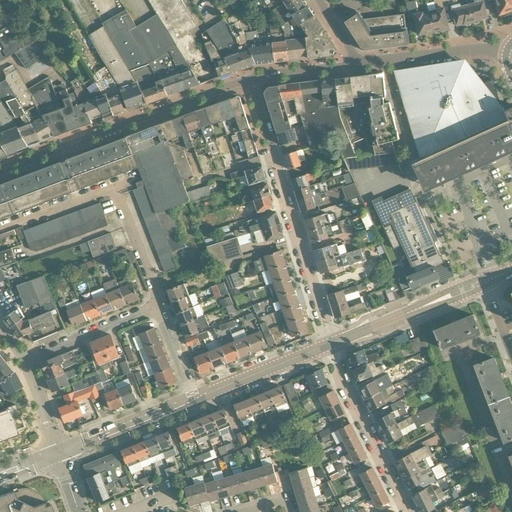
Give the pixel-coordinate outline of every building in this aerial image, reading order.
[(0,61),(15,53),(38,39),(34,33),(22,41),(12,25),(24,18),(13,0),(0,7),(0,61)] [(220,77),(217,71),(216,72),(214,72),(196,44),(188,32),(197,27),(180,0),(147,0),(157,15),(181,55),(190,69),(199,84),(201,84),(219,77),(220,77)] [(267,10),(261,0),(257,0),(250,4),(257,16),(267,10)] [(282,9),(286,7),(295,0),(281,0),(284,4),(280,6),(280,5),(271,12),(272,15),(282,9)] [(295,0),(286,7),(282,9),(273,15),(280,26),(285,23),(281,17),(289,12),(293,18),(307,9),(305,6),(306,4),(305,1),(302,1),(301,0),(295,0)] [(447,6),(445,0),(433,0),(436,10),(428,11),(433,32),(435,31),(437,32),(438,32),(439,30),(447,28),(443,10),(448,9),(447,6)] [(459,7),(457,0),(445,0),(447,6),(451,5),(456,25),(463,23),(463,25),(465,24),(465,25),(467,26),(470,26),(471,24),(472,24),(468,5),(459,7)] [(468,5),(472,24),(474,23),(475,24),(478,24),(479,22),(479,21),(481,20),(480,19),(487,17),(482,0),(477,0),(477,1),(475,1),(475,3),(468,5)] [(511,0),(493,0),(500,18),(508,15),(507,11),(511,9),(511,0)] [(428,11),(418,13),(415,1),(406,3),(409,14),(413,13),(419,35),(427,33),(428,34),(430,34),(431,32),(433,32),(428,11)] [(297,27),(314,15),(309,8),(307,9),(293,18),(291,19),(297,27)] [(129,31),(136,27),(127,9),(126,10),(102,23),(104,27),(143,94),(146,104),(168,96),(162,79),(159,80),(156,76),(129,31)] [(341,22),(358,48),(363,50),(396,46),(399,46),(407,45),(404,14),(362,20),(357,12),(341,22)] [(157,15),(136,27),(129,31),(156,76),(163,72),(165,77),(169,76),(176,93),(186,89),(199,84),(190,69),(180,72),(172,75),(165,64),(181,55),(157,15)] [(297,27),(300,31),(303,38),(306,38),(308,58),(333,55),(335,48),(314,15),(297,27)] [(232,35),(228,25),(224,19),(223,20),(210,28),(206,31),(224,59),(233,73),(244,69),(240,61),(242,60),(243,59),(235,37),(232,35)] [(246,40),(244,33),(239,19),(228,25),(232,35),(235,37),(243,59),(242,60),(240,61),(244,69),(256,65),(246,40)] [(291,19),(285,23),(280,26),(286,33),(289,60),(289,59),(293,59),(293,60),(308,58),(306,38),(303,38),(300,31),(297,27),(291,19)] [(257,31),(257,33),(265,31),(260,22),(255,24),(257,31)] [(286,33),(280,26),(270,28),(272,42),(274,62),(289,60),(286,33)] [(143,94),(104,27),(88,36),(95,48),(106,66),(120,90),(128,110),(146,104),(143,94)] [(196,44),(199,42),(194,34),(199,30),(197,27),(188,32),(196,44)] [(262,64),(258,38),(257,33),(257,31),(244,33),(246,40),(256,65),(262,64)] [(274,62),(272,42),(269,43),(268,36),(258,38),(262,64),(274,62)] [(38,39),(15,53),(26,69),(48,55),(38,39)] [(213,61),(217,71),(220,77),(233,73),(224,59),(222,60),(210,42),(204,43),(208,54),(209,54),(211,61),(213,61)] [(76,61),(71,64),(74,69),(79,65),(76,61)] [(55,136),(26,89),(15,70),(14,70),(11,64),(2,70),(4,73),(4,80),(41,141),(55,136)] [(446,178),(450,176),(461,171),(511,148),(511,106),(505,110),(491,79),(490,79),(490,80),(475,86),(465,64),(410,71),(411,80),(399,83),(418,145),(421,144),(425,158),(414,162),(425,187),(442,180),(446,178)] [(113,115),(128,110),(120,90),(106,66),(100,70),(91,75),(94,81),(102,95),(105,94),(113,115)] [(163,72),(156,76),(159,80),(162,79),(168,96),(176,93),(169,76),(165,77),(163,72)] [(372,155),(395,152),(392,141),(399,139),(395,125),(393,116),(389,102),(384,103),(383,97),(385,97),(383,74),(368,75),(371,102),(353,105),(354,115),(372,155)] [(351,78),(353,105),(371,102),(368,75),(351,77),(351,78)] [(69,132),(52,88),(48,77),(26,89),(55,136),(69,132)] [(356,158),(372,155),(354,115),(353,105),(351,78),(335,79),(338,114),(356,158)] [(74,87),(73,87),(80,104),(83,103),(91,123),(104,119),(95,98),(93,99),(92,98),(84,84),(80,79),(77,80),(72,81),(73,84),(74,87)] [(335,79),(321,81),(325,112),(327,119),(303,128),(310,146),(335,138),(344,159),(356,158),(338,114),(335,79)] [(41,141),(4,80),(0,82),(0,100),(2,104),(5,102),(15,118),(20,116),(24,123),(27,122),(28,125),(21,128),(19,124),(15,125),(28,146),(41,141)] [(95,98),(104,119),(113,115),(105,94),(102,95),(94,81),(92,82),(89,80),(84,84),(92,98),(93,99),(95,98)] [(299,114),(303,128),(327,119),(325,112),(321,81),(299,83),(304,113),(299,114)] [(81,127),(66,89),(64,83),(52,88),(69,132),(81,127)] [(278,86),(287,116),(295,116),(295,115),(299,114),(304,113),(299,83),(278,86)] [(291,129),(287,116),(278,86),(266,87),(263,91),(276,133),(291,129)] [(91,123),(83,103),(80,104),(73,87),(66,89),(81,127),(91,123)] [(239,131),(240,134),(243,142),(249,160),(258,157),(247,123),(248,123),(243,108),(240,99),(237,97),(230,99),(240,131),(239,131)] [(240,131),(230,99),(217,104),(228,135),(239,131),(240,131)] [(28,146),(15,125),(2,104),(0,100),(0,142),(7,154),(28,146)] [(205,108),(216,139),(223,136),(228,135),(217,104),(205,108)] [(216,139),(205,108),(195,111),(208,147),(210,153),(213,152),(215,159),(222,156),(222,155),(221,155),(218,144),(216,139)] [(208,147),(195,111),(182,116),(189,133),(188,133),(195,150),(197,158),(210,153),(208,147)] [(171,120),(185,154),(195,150),(188,133),(189,133),(182,116),(171,120)] [(185,154),(171,120),(160,124),(182,183),(191,179),(192,180),(194,179),(185,154)] [(169,246),(171,252),(171,253),(186,248),(170,209),(190,202),(187,193),(182,183),(160,124),(126,137),(138,168),(143,181),(145,186),(147,191),(149,197),(151,202),(153,208),(156,213),(158,219),(160,224),(162,230),(164,235),(166,241),(169,246)] [(293,128),(291,129),(276,133),(280,145),(297,140),(293,128)] [(243,142),(240,134),(230,137),(233,145),(243,142)] [(0,185),(0,219),(138,168),(126,137),(125,137),(125,138),(67,160),(67,161),(61,163),(61,162),(0,185)] [(296,151),(283,155),(287,169),(300,165),(296,151)] [(372,155),(356,158),(344,159),(349,171),(400,165),(395,152),(372,155)] [(253,169),(245,172),(249,185),(266,180),(262,168),(253,170),(253,169)] [(242,171),(230,175),(232,180),(244,176),(242,171)] [(294,191),(308,186),(309,186),(307,181),(312,179),(310,173),(290,179),(294,191)] [(137,189),(145,186),(143,181),(135,183),(137,189)] [(343,187),(348,201),(361,196),(357,182),(343,187)] [(308,186),(294,191),(297,201),(319,194),(322,194),(319,184),(308,187),(308,186)] [(254,200),(271,195),(268,188),(268,189),(266,185),(259,187),(259,185),(250,188),(254,200)] [(145,186),(137,189),(133,191),(135,196),(147,191),(145,186)] [(187,193),(190,202),(191,204),(212,197),(208,187),(187,193)] [(433,239),(415,197),(413,197),(410,190),(383,202),(381,198),(372,202),(393,249),(402,245),(415,274),(408,277),(410,281),(413,288),(438,277),(435,271),(438,269),(437,267),(444,264),(446,267),(446,266),(442,256),(440,257),(434,243),(435,243),(433,239)] [(147,191),(135,196),(137,202),(149,197),(147,191)] [(319,194),(297,201),(301,212),(323,205),(319,194)] [(271,195),(254,200),(238,205),(239,210),(250,206),(252,215),(265,211),(265,210),(274,207),(272,201),(273,200),(272,197),(271,197),(271,195)] [(149,197),(137,202),(139,207),(151,202),(149,197)] [(151,202),(139,207),(141,213),(153,208),(151,202)] [(99,218),(104,216),(100,203),(94,205),(99,218)] [(88,207),(93,220),(98,218),(99,218),(94,205),(88,207)] [(82,209),(87,222),(91,221),(93,220),(88,207),(82,209)] [(201,207),(194,209),(196,217),(203,215),(201,207)] [(153,208),(141,213),(143,218),(156,213),(153,208)] [(76,212),(81,224),(85,223),(87,222),(82,209),(76,212)] [(70,214),(75,226),(78,225),(81,224),(76,212),(70,214)] [(240,230),(234,231),(236,237),(238,237),(251,233),(279,223),(276,212),(248,221),(249,225),(239,227),(240,230)] [(156,213),(143,218),(146,224),(158,219),(156,213)] [(307,232),(330,225),(326,213),(304,220),(307,232)] [(64,216),(69,229),(72,228),(75,226),(70,214),(64,216)] [(370,215),(363,216),(366,227),(373,225),(370,215)] [(59,218),(63,231),(65,230),(69,229),(64,216),(59,218)] [(98,218),(102,228),(108,226),(104,216),(99,218),(98,218)] [(53,220),(57,233),(59,232),(63,231),(59,218),(53,220)] [(93,220),(91,221),(95,231),(102,228),(98,218),(93,220)] [(158,219),(146,224),(148,229),(160,224),(158,219)] [(47,222),(51,235),(52,235),(57,233),(53,220),(47,222)] [(91,221),(87,222),(85,223),(89,233),(95,231),(91,221)] [(41,225),(45,237),(46,237),(51,235),(47,222),(41,225)] [(81,224),(78,225),(82,235),(89,233),(85,223),(81,224)] [(279,223),(251,233),(255,245),(283,236),(281,230),(282,228),(281,226),(280,225),(279,223)] [(160,224),(148,229),(150,235),(162,230),(160,224)] [(35,227),(40,239),(45,237),(41,225),(35,227)] [(75,226),(72,228),(76,238),(82,235),(78,225),(75,226)] [(330,225),(307,232),(311,243),(334,236),(330,225)] [(216,229),(218,235),(229,232),(227,226),(216,229)] [(25,237),(23,231),(22,227),(16,230),(19,240),(25,237)] [(29,229),(34,242),(39,239),(40,239),(35,227),(29,229)] [(69,229),(65,230),(69,240),(76,238),(72,228),(69,229)] [(23,231),(25,237),(28,244),(34,242),(29,229),(23,231)] [(0,235),(0,240),(16,234),(14,230),(0,235)] [(65,230),(63,231),(59,232),(63,243),(69,240),(65,230)] [(162,230),(150,235),(152,240),(164,235),(162,230)] [(57,233),(52,235),(56,245),(63,243),(59,232),(57,233)] [(222,235),(224,241),(235,238),(233,232),(222,235)] [(94,257),(116,248),(111,233),(88,241),(94,257)] [(51,235),(46,237),(50,247),(56,245),(52,235),(51,235)] [(164,235),(152,240),(154,246),(166,241),(164,235)] [(45,237),(40,239),(39,239),(43,250),(50,247),(46,237),(45,237)] [(204,241),(206,247),(217,243),(216,237),(204,241)] [(213,266),(244,256),(238,237),(236,237),(235,238),(219,243),(207,247),(213,266)] [(39,239),(34,242),(28,244),(30,250),(37,252),(43,250),(39,239)] [(88,241),(79,245),(82,254),(92,250),(88,241)] [(166,241),(154,246),(156,251),(169,246),(166,241)] [(317,263),(340,256),(336,244),(314,251),(317,263)] [(169,246),(156,251),(158,257),(171,252),(169,246)] [(0,266),(16,261),(12,249),(0,252),(0,266)] [(106,256),(108,261),(126,254),(130,265),(136,262),(132,252),(127,254),(126,249),(106,256)] [(340,256),(317,263),(321,274),(365,260),(361,249),(340,256)] [(171,252),(158,257),(161,262),(173,258),(171,253),(171,252)] [(264,272),(270,270),(285,265),(280,252),(260,259),(260,260),(264,271),(264,272)] [(173,258),(161,262),(163,268),(175,263),(173,258)] [(175,263),(163,268),(165,273),(177,269),(175,263)] [(82,271),(80,265),(73,268),(75,273),(82,271)] [(289,278),(285,265),(270,270),(274,284),(289,278)] [(232,274),(237,288),(244,285),(240,272),(232,274)] [(237,288),(232,274),(225,277),(231,290),(237,288)] [(47,313),(57,309),(44,276),(17,286),(26,308),(39,303),(41,306),(44,305),(47,313)] [(117,283),(125,304),(139,299),(130,278),(117,283)] [(289,278),(274,284),(279,297),(294,292),(289,278)] [(125,304),(117,283),(116,281),(103,286),(107,294),(113,310),(125,304)] [(403,292),(413,288),(410,281),(400,285),(402,288),(403,292)] [(228,293),(224,283),(211,288),(215,298),(228,293)] [(172,302),(188,296),(184,284),(168,290),(172,302)] [(331,307),(347,302),(345,296),(351,294),(358,291),(357,286),(349,288),(328,295),(331,307)] [(402,288),(392,292),(396,301),(405,297),(402,288)] [(256,296),(253,290),(247,292),(250,299),(256,296)] [(294,292),(279,297),(283,310),(298,305),(294,292)] [(177,313),(193,307),(200,304),(195,293),(188,296),(172,302),(177,313)] [(113,310),(107,294),(93,300),(99,315),(113,310)] [(233,304),(230,297),(221,301),(224,308),(233,304)] [(99,315),(93,300),(80,305),(86,320),(99,315)] [(347,302),(331,307),(335,319),(351,314),(350,313),(357,311),(365,308),(363,303),(348,307),(347,302)] [(258,303),(252,306),(255,313),(261,311),(258,303)] [(86,320),(80,305),(67,310),(73,326),(86,320)] [(298,305),(283,310),(288,324),(303,319),(298,305)] [(193,307),(177,313),(181,325),(197,318),(193,307)] [(11,327),(22,319),(25,317),(18,308),(4,318),(11,327)] [(57,309),(47,313),(24,322),(22,319),(11,327),(19,339),(27,334),(32,342),(65,329),(57,309)] [(253,313),(245,316),(247,322),(255,318),(253,313)] [(473,315),(434,331),(442,350),(480,334),(473,315)] [(181,325),(186,336),(208,328),(203,316),(197,318),(181,325)] [(303,319),(288,324),(292,337),(300,334),(301,336),(306,334),(305,332),(307,332),(303,319)] [(226,324),(229,329),(236,326),(234,321),(226,324)] [(264,333),(270,330),(267,322),(261,325),(264,333)] [(229,329),(226,324),(220,326),(222,332),(229,329)] [(145,348),(160,342),(154,329),(152,330),(151,328),(146,330),(144,325),(133,330),(136,336),(139,335),(145,348)] [(245,329),(233,333),(235,337),(247,333),(245,329)] [(270,330),(264,333),(269,346),(275,344),(270,330)] [(201,334),(204,340),(209,338),(207,331),(201,334)] [(247,337),(253,352),(266,347),(260,332),(247,337)] [(204,340),(201,334),(185,340),(188,346),(204,340)] [(100,339),(109,360),(119,356),(110,335),(100,339)] [(416,339),(422,351),(422,353),(429,350),(423,336),(416,339)] [(234,342),(240,357),(253,352),(247,337),(234,342)] [(97,371),(98,374),(102,383),(109,380),(105,371),(112,368),(109,360),(100,339),(91,343),(99,364),(100,364),(102,369),(97,371)] [(422,351),(416,339),(410,342),(415,354),(422,351)] [(150,361),(165,355),(160,342),(145,348),(150,361)] [(221,348),(227,363),(240,357),(234,342),(221,348)] [(221,348),(208,353),(214,368),(227,363),(221,348)] [(368,364),(373,361),(378,359),(376,353),(365,356),(363,349),(347,355),(350,366),(367,361),(368,364)] [(45,371),(53,368),(52,366),(76,357),(73,350),(42,363),(45,371)] [(214,368),(208,353),(195,358),(198,366),(196,367),(198,372),(200,371),(201,373),(214,368)] [(170,368),(165,355),(150,361),(155,374),(170,368)] [(0,356),(0,381),(13,372),(12,371),(12,372),(1,357),(0,356)] [(48,380),(64,373),(62,369),(78,363),(76,357),(52,366),(53,368),(45,371),(48,380)] [(490,404),(508,397),(493,358),(475,366),(490,404)] [(373,361),(368,364),(352,370),(357,382),(372,375),(373,378),(385,372),(382,365),(376,368),(373,361)] [(126,375),(132,372),(128,362),(122,364),(126,375)] [(78,367),(64,373),(48,380),(53,392),(69,386),(66,379),(80,374),(78,367)] [(170,368),(155,374),(161,387),(168,385),(168,386),(174,384),(173,382),(175,381),(170,368)] [(314,373),(307,376),(312,389),(327,383),(321,370),(319,371),(318,369),(313,371),(314,373)] [(13,372),(0,381),(0,396),(3,395),(4,396),(21,387),(13,372)] [(117,390),(123,404),(136,399),(131,386),(137,384),(132,372),(126,375),(130,384),(117,390)] [(138,381),(143,379),(140,372),(135,374),(138,381)] [(95,386),(102,383),(98,374),(73,384),(76,392),(87,388),(95,386)] [(365,400),(385,389),(406,379),(404,374),(391,381),(390,379),(376,386),(374,381),(359,388),(365,400)] [(143,379),(138,381),(145,399),(151,396),(147,386),(146,386),(143,379)] [(292,382),(284,385),(292,405),(299,401),(292,382)] [(102,383),(95,386),(99,395),(105,392),(102,383)] [(87,388),(90,397),(91,400),(99,397),(95,386),(87,388)] [(269,391),(276,407),(288,402),(281,386),(269,391)] [(87,388),(76,392),(63,397),(67,406),(77,402),(90,397),(87,388)] [(385,389),(365,400),(365,401),(365,402),(366,405),(367,405),(370,411),(391,400),(392,402),(406,395),(403,389),(389,396),(385,389)] [(123,404),(117,390),(105,395),(111,410),(123,404)] [(258,396),(265,412),(276,407),(269,391),(258,396)] [(326,409),(339,402),(334,391),(320,398),(326,409)] [(247,400),(253,416),(265,412),(258,396),(247,400)] [(511,406),(508,397),(490,404),(504,442),(511,439),(511,406)] [(307,399),(301,402),(305,410),(311,407),(307,399)] [(402,399),(392,404),(395,410),(397,409),(401,416),(410,411),(405,402),(403,402),(402,399)] [(253,416),(247,400),(235,405),(242,421),(253,416)] [(77,402),(67,406),(60,409),(65,422),(83,415),(77,402)] [(339,402),(326,409),(331,420),(345,414),(339,402)] [(0,440),(17,434),(16,430),(23,427),(19,416),(21,415),(19,410),(17,411),(15,405),(7,408),(8,411),(0,414),(0,440)] [(434,420),(428,408),(423,411),(417,414),(423,425),(428,422),(434,420)] [(213,414),(219,430),(231,425),(224,409),(213,414)] [(381,432),(396,424),(390,413),(375,421),(381,432)] [(219,430),(213,414),(201,418),(208,435),(210,440),(221,435),(219,430)] [(412,416),(396,424),(381,432),(387,444),(403,436),(400,430),(415,422),(412,416)] [(190,423),(196,439),(208,435),(201,418),(190,423)] [(289,420),(283,423),(285,429),(292,426),(289,420)] [(317,432),(322,430),(319,422),(314,424),(317,432)] [(196,439),(190,423),(178,428),(185,444),(196,439)] [(285,429),(283,423),(276,426),(278,432),(285,429)] [(447,446),(451,445),(467,436),(461,423),(441,433),(447,446)] [(344,441),(356,436),(350,424),(339,430),(341,435),(335,438),(338,444),(344,441)] [(260,432),(262,438),(269,435),(267,429),(260,432)] [(324,443),(330,440),(328,436),(331,434),(327,429),(319,433),(324,443)] [(157,437),(163,453),(175,448),(168,432),(157,437)] [(241,446),(248,443),(243,432),(236,434),(241,446)] [(262,438),(260,432),(247,437),(250,443),(262,438)] [(319,444),(315,436),(308,439),(312,447),(319,444)] [(356,436),(344,441),(350,452),(361,446),(356,436)] [(470,442),(467,436),(451,445),(453,450),(470,442)] [(145,441),(152,457),(163,453),(157,437),(145,441)] [(134,446),(140,462),(152,457),(145,441),(134,446)] [(140,462),(134,446),(122,451),(129,467),(140,462)] [(313,449),(315,454),(322,451),(320,446),(313,449)] [(361,446),(350,452),(355,464),(367,458),(361,446)] [(414,463),(424,458),(430,455),(425,446),(395,461),(400,470),(414,463)] [(202,455),(204,460),(212,457),(210,452),(202,455)] [(84,466),(89,478),(99,474),(97,471),(106,468),(108,467),(113,465),(114,468),(121,465),(116,453),(84,466)] [(404,479),(429,467),(424,458),(414,463),(400,470),(404,479)] [(262,467),(267,485),(277,482),(272,464),(262,467)] [(339,472),(345,469),(343,464),(337,467),(339,472)] [(169,468),(172,475),(179,472),(176,465),(169,468)] [(252,470),(258,487),(267,485),(262,467),(252,470)] [(429,467),(404,479),(409,488),(417,485),(419,489),(435,481),(433,477),(423,481),(421,476),(422,476),(424,476),(431,472),(429,467)] [(99,474),(89,478),(88,479),(93,490),(109,484),(106,477),(109,476),(106,468),(97,471),(99,474)] [(292,483),(310,478),(307,468),(289,473),(292,483)] [(360,474),(366,485),(378,479),(372,468),(360,474)] [(243,473),(248,490),(258,487),(252,470),(243,473)] [(233,476),(238,493),(248,490),(243,473),(233,476)] [(26,484),(32,482),(28,474),(22,477),(26,484)] [(147,477),(149,483),(156,480),(154,474),(147,477)] [(224,478),(229,496),(238,493),(233,476),(224,478)] [(149,483),(147,477),(139,480),(142,486),(149,483)] [(214,481),(219,499),(229,496),(224,478),(214,481)] [(310,478),(292,483),(295,493),(313,487),(310,478)] [(378,479),(366,485),(372,496),(384,490),(378,479)] [(204,484),(209,500),(209,502),(219,499),(214,481),(204,484)] [(113,482),(109,484),(93,490),(97,502),(118,493),(113,482)] [(194,485),(199,503),(209,500),(204,484),(204,482),(194,485)] [(417,505),(442,493),(448,490),(446,487),(440,490),(436,482),(412,495),(417,505)] [(199,503),(194,485),(184,488),(189,506),(199,503)] [(481,498),(492,492),(488,485),(477,490),(481,498)] [(313,487),(295,493),(298,502),(315,497),(313,487)] [(28,511),(47,505),(46,502),(45,502),(44,501),(43,499),(42,498),(41,496),(40,495),(38,493),(37,492),(35,491),(33,490),(31,489),(28,489),(26,488),(25,488),(21,489),(18,489),(17,490),(18,492),(14,493),(13,491),(0,496),(0,511),(28,511)] [(358,495),(355,490),(349,493),(351,498),(358,495)] [(384,490),(372,496),(378,508),(389,502),(384,490)] [(444,497),(442,493),(417,505),(420,511),(427,511),(435,508),(432,502),(444,497)] [(315,497),(298,502),(301,511),(318,506),(315,497)]
